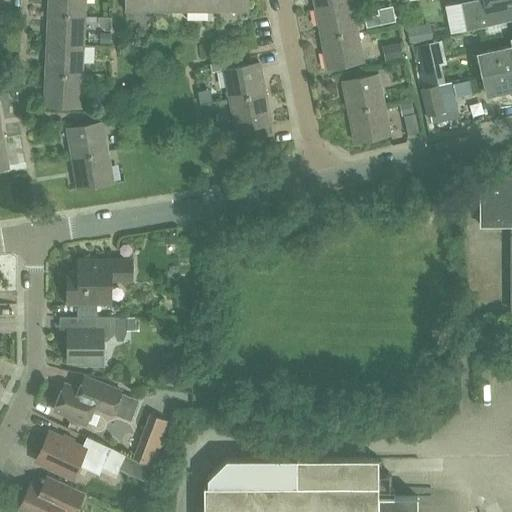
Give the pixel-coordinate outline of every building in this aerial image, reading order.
[(48,0),(48,14),(85,15),(86,1),(85,0),(48,0)] [(128,0),(129,11),(142,11),(156,11),(156,0),(128,0)] [(156,0),(156,11),(171,12),(188,12),(188,0),(156,0)] [(188,0),(188,12),(203,12),(217,12),(216,0),(188,0)] [(216,0),(217,12),(232,12),(248,13),(248,0),(216,0)] [(314,0),(316,9),(353,2),(352,0),(314,0)] [(467,31),(511,20),(511,0),(473,0),(462,2),(467,31)] [(362,17),(356,18),(353,2),(316,9),(319,25),(317,26),(319,39),(365,30),(362,17)] [(47,28),(47,44),(83,45),(84,30),(85,15),(48,14),(47,28)] [(358,32),(319,39),(322,54),(325,53),(328,69),(364,61),(361,47),(358,32)] [(110,34),(100,34),(100,45),(110,45),(110,34)] [(420,69),(447,63),(442,39),(415,45),(420,69)] [(401,41),(382,45),(385,61),(403,58),(401,41)] [(46,60),(45,74),(82,75),(83,62),(83,45),(47,44),(46,60)] [(483,75),(511,68),(511,45),(478,53),(483,75)] [(210,65),(212,73),(225,70),(235,68),(234,60),(210,65)] [(235,68),(225,70),(228,86),(230,100),(268,93),(265,79),(262,63),(235,68)] [(511,68),(483,75),(487,95),(508,90),(511,93),(511,68)] [(45,88),(44,104),(81,106),(81,91),(82,75),(45,74),(45,88)] [(379,75),(343,83),(347,99),(345,99),(348,113),(386,105),(383,91),(379,75)] [(473,94),(470,81),(452,85),(456,98),(473,94)] [(426,116),(445,112),(438,84),(420,88),(426,116)] [(268,93),(230,100),(233,114),(236,127),(236,130),(274,123),(270,107),(268,93)] [(412,101),(399,104),(401,115),(404,115),(414,113),(412,101)] [(386,105),(348,113),(351,127),(353,127),(356,142),(392,135),(389,120),(386,105)] [(103,121),(66,128),(69,144),(67,144),(70,158),(108,152),(106,137),(103,121)] [(3,137),(0,137),(0,168),(8,167),(6,151),(3,137)] [(108,152),(70,158),(72,172),(74,172),(77,188),(113,182),(111,166),(108,152)] [(511,178),(482,178),(482,225),(511,224),(511,178)] [(132,279),(132,261),(79,260),(79,278),(68,278),(68,302),(111,302),(111,275),(119,275),(122,279),(132,279)] [(115,317),(115,316),(77,316),(77,328),(68,328),(68,361),(85,361),(85,365),(103,365),(104,340),(108,341),(115,334),(115,329),(124,329),(124,317),(115,317)] [(65,384),(55,410),(70,416),(70,418),(86,424),(92,411),(98,413),(102,412),(113,416),(114,413),(122,393),(123,389),(84,374),(77,389),(65,384)] [(173,421),(153,413),(136,458),(156,466),(173,421)] [(51,433),(38,461),(71,476),(77,464),(99,474),(103,467),(117,474),(120,468),(128,472),(134,458),(126,454),(111,447),(87,436),(81,447),(51,433)] [(416,511),(417,497),(394,496),(394,490),(389,490),(389,474),(379,474),(379,457),(297,458),(226,458),(207,477),(207,485),(205,485),(204,511),(416,511)] [(420,474),(419,488),(454,489),(454,475),(420,474)] [(68,511),(74,511),(83,492),(48,475),(42,489),(31,483),(19,509),(25,511),(62,511),(63,510),(68,511)]
